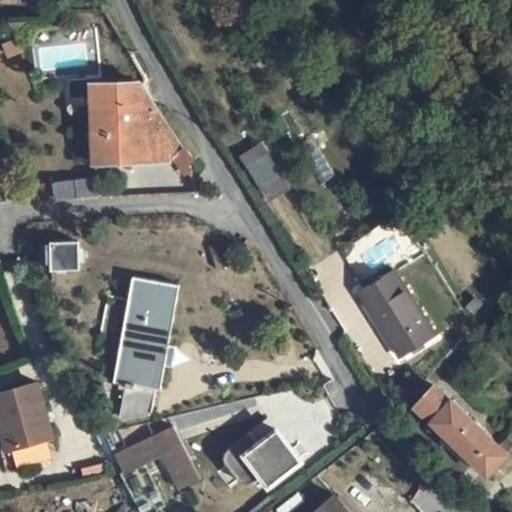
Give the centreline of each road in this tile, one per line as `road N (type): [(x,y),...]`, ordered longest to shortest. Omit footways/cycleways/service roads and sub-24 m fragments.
road 1 (residential): [(451,511),(371,434),(121,0)]
road 2 (unknown): [(0,231),(85,465)]
